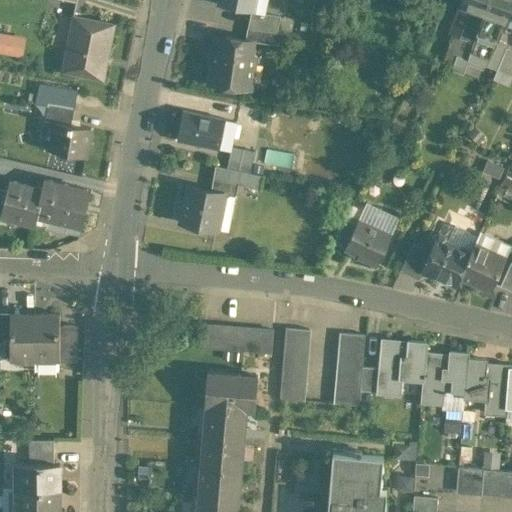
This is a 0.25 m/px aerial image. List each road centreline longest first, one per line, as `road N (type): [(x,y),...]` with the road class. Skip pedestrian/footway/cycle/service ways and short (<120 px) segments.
road 1 (residential): [(113,262),(342,290),(511,328)]
road 2 (residential): [(113,262),(163,0)]
road 3 (residential): [(107,511),(113,262)]
